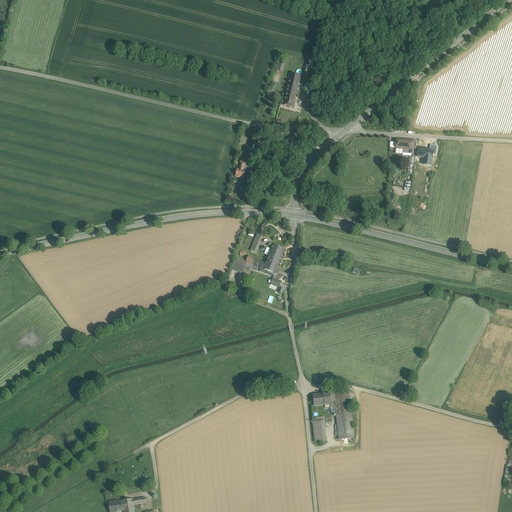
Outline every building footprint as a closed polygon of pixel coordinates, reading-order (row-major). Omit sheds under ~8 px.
[(283,68),(277,66),(274,78),(279,80),(283,68)] [(301,76),(291,73),(286,93),(296,96),(301,76)] [(286,93),(284,105),(293,108),(296,96),(286,93)] [(414,141),(396,140),(396,149),(403,149),(409,150),(413,150),(414,141)] [(430,150),(419,149),(418,157),(428,159),(430,150)] [(244,164),(240,164),(239,170),(237,169),(235,177),(244,179),(246,171),(243,171),(244,164)] [(258,235),(251,251),(256,253),(262,237),(258,235)] [(285,249),(273,245),(265,264),(263,269),(275,274),(285,249)] [(265,264),(249,257),(245,265),(250,267),(251,264),(263,269),(265,264)] [(282,282),(273,279),(271,284),(279,288),(282,282)] [(323,394),(313,396),(314,404),(321,403),(321,405),(330,404),(331,404),(330,396),(330,393),(323,394)] [(349,393),(334,394),(336,410),(339,440),(354,438),(349,393)] [(325,421),(313,423),(315,443),(327,441),(325,421)] [(133,500),(122,501),(123,511),(124,511),(134,510),(134,505),(146,503),(145,498),(133,500)] [(122,502),(116,503),(115,501),(109,502),(110,511),(116,511),(117,511),(123,511),(122,502)]
